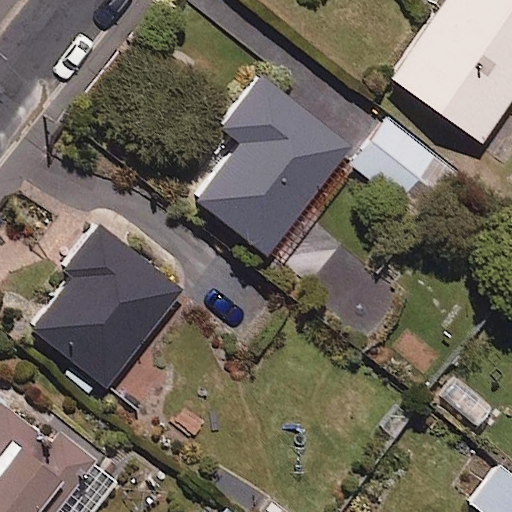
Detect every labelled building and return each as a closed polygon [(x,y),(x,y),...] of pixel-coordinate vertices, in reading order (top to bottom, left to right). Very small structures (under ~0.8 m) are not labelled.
[(511,94),(511,0),(443,0),(386,82),(476,145),(511,94)] [(348,146),(257,78),(220,128),(237,141),(191,204),(264,259),(348,146)] [(433,160),(385,119),(348,163),(396,204),(433,160)] [(179,294),(95,228),(59,273),(70,282),(26,337),(100,395),(179,294)] [(484,402),(454,377),(432,405),(463,429),(484,402)] [(0,408),(0,511),(95,511),(118,484),(92,463),(98,455),(59,424),(44,443),(0,408)] [(511,511),(511,473),(497,461),(464,503),(475,511),(511,511)]
